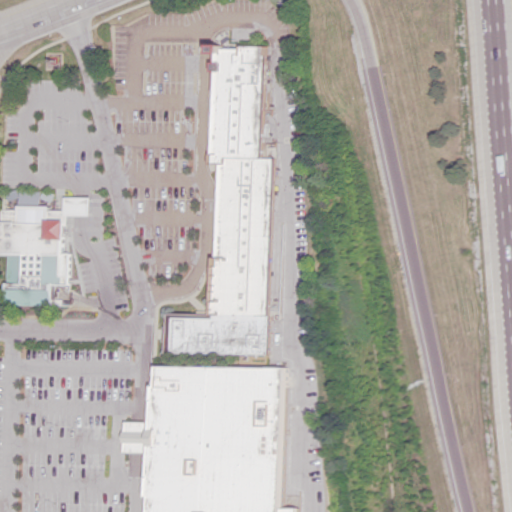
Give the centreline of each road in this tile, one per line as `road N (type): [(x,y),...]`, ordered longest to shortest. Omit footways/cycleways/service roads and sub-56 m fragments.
road 1 (motorway): [(354,0),(472,511)]
road 2 (motorway): [(489,0),(511,245)]
